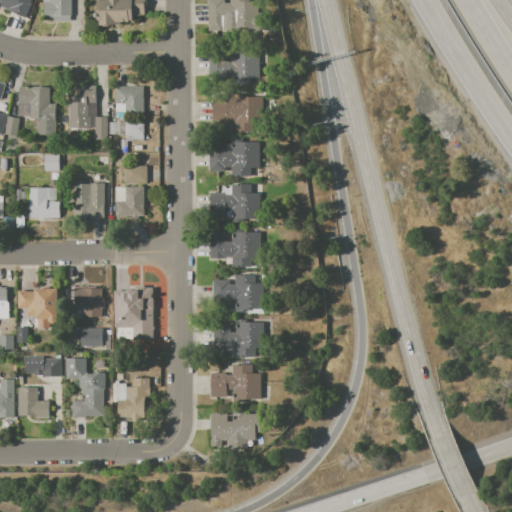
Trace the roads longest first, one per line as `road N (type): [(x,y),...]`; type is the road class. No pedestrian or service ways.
road 1 (motorway): [(309,0),(361,304),(360,369),(339,428),(313,464),(242,511)]
road 2 (motorway): [(325,0),(440,436)]
road 3 (residential): [(173,441),(182,418),(176,0)]
road 4 (motorway): [(511,446),(311,511)]
road 5 (residential): [(183,251),(0,257)]
road 6 (residential): [(176,52),(40,56),(0,45)]
road 7 (residential): [(0,454),(141,451),(173,441)]
road 8 (motorway): [(422,0),(511,136)]
